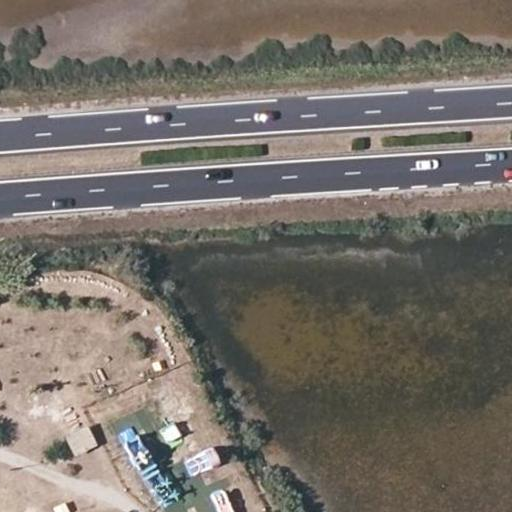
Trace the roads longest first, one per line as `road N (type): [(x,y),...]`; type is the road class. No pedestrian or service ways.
road 1 (trunk): [(0,199),(511,165)]
road 2 (trunk): [(511,100),(0,129)]
road 3 (unknown): [(0,459),(90,488),(119,511)]
